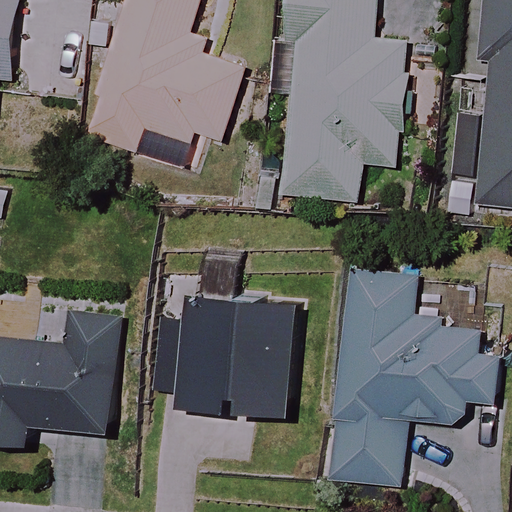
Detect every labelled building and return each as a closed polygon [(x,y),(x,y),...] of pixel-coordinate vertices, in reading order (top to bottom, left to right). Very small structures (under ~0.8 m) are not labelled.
[(34,0),(0,0),(0,114),(3,114),(7,76),(27,78),(34,0)] [(208,0),(137,0),(94,132),(147,149),(154,126),(199,140),(202,128),(235,139),(258,68),(193,47),(208,0)] [(388,0),(299,0),(295,46),(280,44),(276,91),(300,94),(291,191),(368,199),(372,161),(410,164),(417,92),(434,94),(436,72),(416,70),(418,40),(385,37),(388,0)] [(511,0),(489,0),(485,62),(496,63),(486,203),(511,205),(511,0)] [(475,396),(501,398),(506,350),(488,349),(490,325),(424,318),(428,276),(363,269),(342,477),(415,484),(422,416),(473,421),(475,396)] [(167,323),(163,391),(194,393),(193,403),(313,410),(319,302),(202,295),(200,325),(167,323)] [(76,344),(0,337),(0,435),(42,439),(44,421),(124,428),(134,316),(79,311),(76,344)]
